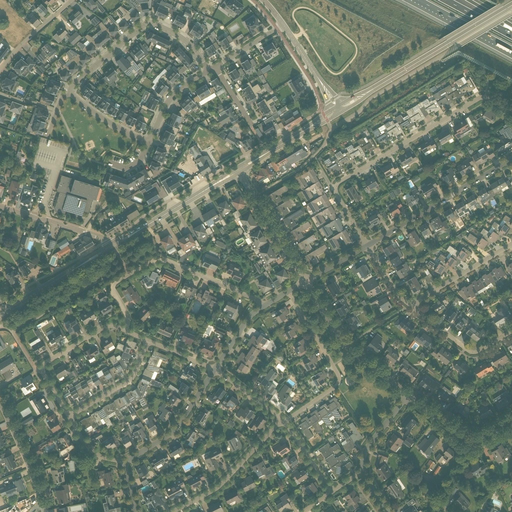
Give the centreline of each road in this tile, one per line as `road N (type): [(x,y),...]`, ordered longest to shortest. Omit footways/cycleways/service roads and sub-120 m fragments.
road 1 (residential): [(266,304),(151,261),(113,284),(125,330)]
road 2 (residential): [(334,191),(477,99),(511,112)]
road 3 (residential): [(71,93),(148,23),(174,33),(208,70)]
road 4 (residential): [(284,421),(339,377),(288,291)]
road 5 (residential): [(367,246),(511,158)]
road 6 (tertiary): [(372,90),(511,5)]
road 7 (residential): [(407,395),(341,343),(305,282)]
road 8 (residential): [(125,330),(108,324),(44,363),(41,372),(68,416)]
road 9 (tertiary): [(112,247),(238,170)]
road 10 (residential): [(171,511),(218,487),(284,421)]
road 11 (residential): [(124,463),(171,433),(214,369)]
road 12 (residential): [(305,282),(238,170)]
road 13 (tertiary): [(0,314),(112,247)]
road 14 (residential): [(511,421),(469,444),(407,395)]
road 15 (residential): [(410,305),(472,353),(511,332)]
road 16 (residential): [(112,247),(0,206)]
